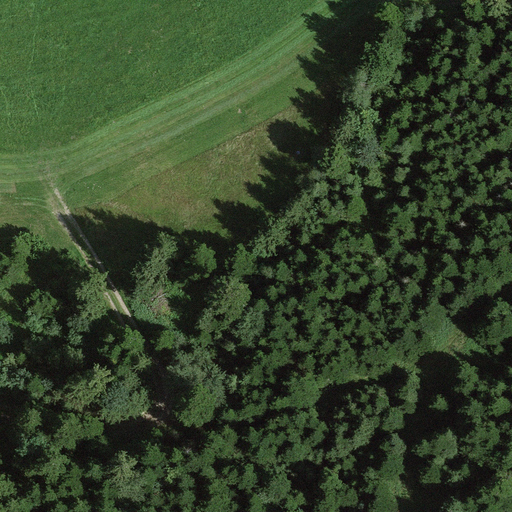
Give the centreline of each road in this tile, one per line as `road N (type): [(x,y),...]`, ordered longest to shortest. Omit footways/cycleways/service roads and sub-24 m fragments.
road 1 (track): [(481,0),(364,16),(306,188),(223,267),(66,221),(0,307)]
road 2 (track): [(158,423),(238,423),(429,368),(457,330),(511,290)]
road 3 (track): [(0,407),(116,428),(144,428),(167,410),(153,364),(83,252)]
road 4 (track): [(406,511),(405,446),(429,368)]
